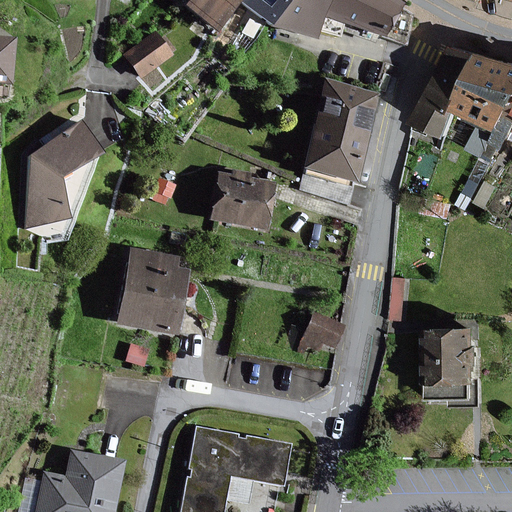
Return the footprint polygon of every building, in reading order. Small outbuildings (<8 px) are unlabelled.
[(187,0),(181,9),(215,33),(234,5),(237,0),(187,0)] [(266,27),(284,0),(237,0),(234,5),(266,27)] [(321,0),(284,0),(266,27),(307,42),(319,17),(321,0)] [(321,0),(319,17),(378,42),(393,7),(383,0),(321,0)] [(168,55),(152,35),(123,57),(138,77),(168,55)] [(0,84),(6,84),(9,41),(0,40),(0,84)] [(410,122),(439,135),(449,110),(474,54),(450,48),(410,122)] [(503,114),(511,98),(511,66),(474,54),(449,110),(494,128),(503,114)] [(379,95),(328,82),(306,165),(357,179),(379,95)] [(511,118),(511,98),(503,114),(511,118)] [(96,156),(74,124),(25,159),(25,228),(64,220),(55,180),(96,156)] [(234,176),(221,173),(212,218),(267,228),(275,183),(249,178),(250,174),(234,171),(234,176)] [(178,258),(132,249),(118,322),(174,333),(187,271),(176,269),(178,258)] [(340,328),(313,315),(300,340),(315,347),(318,340),(331,347),(340,328)] [(471,349),(470,330),(425,331),(426,396),(449,396),(449,405),(480,404),(479,348),(471,349)] [(281,487),(288,447),(194,430),(178,511),(220,511),(227,477),(281,487)] [(109,511),(119,465),(69,454),(64,480),(42,475),(34,511),(109,511)]
